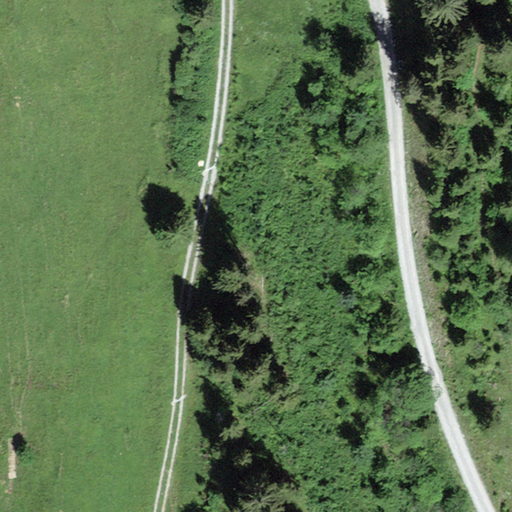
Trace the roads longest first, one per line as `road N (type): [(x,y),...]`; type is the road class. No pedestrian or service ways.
road 1 (track): [(486,511),(455,455),(394,213),(395,0)]
road 2 (track): [(254,0),(303,135),(231,511)]
